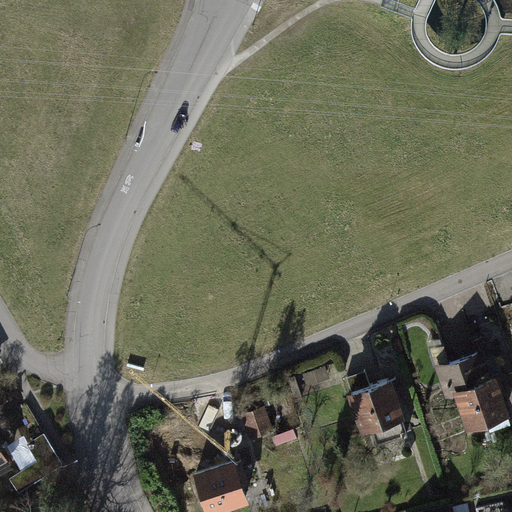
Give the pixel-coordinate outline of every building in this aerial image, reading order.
[(448,397),(461,393),(471,427),(475,426),(479,428),(489,425),(491,421),(510,415),(503,393),(508,392),(502,375),(494,377),(485,350),(438,365),(445,387),(444,390),(445,395),(448,397)] [(366,371),(348,377),(366,431),(404,419),(396,396),(403,394),(398,379),(392,381),(391,379),(370,386),(366,371)] [(266,407),(244,414),(251,437),(273,430),(266,407)] [(64,465),(45,432),(29,441),(40,460),(11,477),(19,491),(64,465)] [(0,473),(14,466),(11,460),(12,452),(9,447),(2,445),(0,440),(0,473)] [(234,461),(200,472),(207,492),(204,496),(207,506),(212,509),(213,511),(248,500),(242,485),(250,483),(243,461),(235,463),(234,461)] [(471,511),(469,503),(455,506),(456,511),(471,511)]
